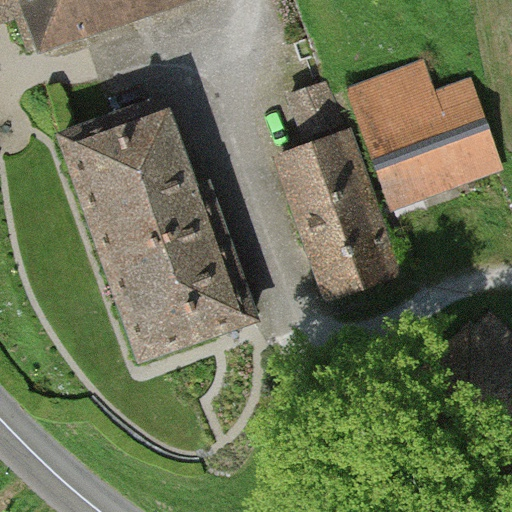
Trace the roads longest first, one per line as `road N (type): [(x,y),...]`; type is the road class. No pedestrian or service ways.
road 1 (track): [(370,511),(221,77),(258,0)]
road 2 (track): [(319,369),(486,283),(511,281)]
road 3 (tertiary): [(0,415),(104,511)]
